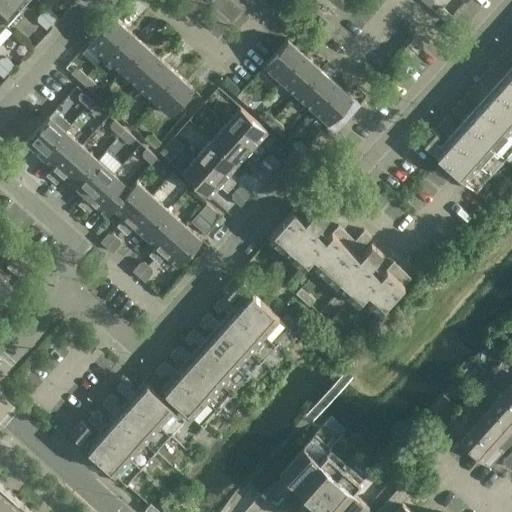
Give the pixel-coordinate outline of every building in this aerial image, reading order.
[(0,0),(0,19),(6,25),(28,0),(0,0)] [(446,20),(448,18),(451,14),(441,5),(435,11),(446,20)] [(46,28),(57,16),(46,6),(36,18),(46,28)] [(112,15),(88,42),(105,56),(129,30),(112,15)] [(129,30),(105,56),(121,71),(145,44),(129,30)] [(413,58),(423,46),(413,37),(403,49),(413,58)] [(304,53),(287,39),(264,65),(280,80),(304,53)] [(145,44),(121,71),(137,85),(161,59),(145,44)] [(440,133),(431,125),(419,139),(476,190),(511,149),(511,46),(509,44),(500,55),(506,60),(509,56),(511,58),(511,71),(501,84),(492,76),(495,72),(490,66),(480,77),(495,90),(486,100),(477,92),(481,88),(475,82),(466,93),(480,106),(472,116),(463,108),(467,104),(461,98),(451,109),(466,122),(458,132),(449,124),(452,120),(446,114),(437,125),(452,138),(443,148),(434,140),(440,133)] [(320,68),(304,53),(280,80),(296,94),(320,68)] [(0,73),(3,76),(14,64),(3,54),(0,57),(0,73)] [(161,59),(137,85),(153,100),(177,73),(161,59)] [(82,82),(88,76),(77,66),(71,72),(82,82)] [(336,82),(320,68),(296,94),(312,109),(336,82)] [(177,73),(153,100),(170,114),(194,88),(177,73)] [(82,82),(92,91),(98,85),(88,76),(82,82)] [(353,97),(336,82),(312,109),(329,124),(353,97)] [(242,88),(237,94),(247,104),(253,98),(242,88)] [(87,106),(93,100),(82,90),(76,96),(87,106)] [(109,95),(103,101),(114,111),(120,104),(109,95)] [(264,108),(263,109),(261,99),(253,109),(270,124),(275,118),(264,108)] [(98,115),(103,109),(93,100),(87,106),(98,115)] [(120,104),(114,111),(124,120),(130,113),(120,104)] [(241,107),(226,123),(260,154),(265,149),(257,142),(267,130),(241,107)] [(49,115),(18,150),(24,155),(31,147),(42,156),(66,130),(49,115)] [(275,118),(270,124),(280,133),(285,127),(275,118)] [(130,144),(135,138),(114,119),(109,125),(130,144)] [(226,123),(211,139),(238,163),(248,152),(256,159),(260,154),(226,123)] [(66,130),(42,156),(53,166),(46,174),(51,179),(82,144),(66,130)] [(155,147),(160,141),(150,131),(144,137),(155,147)] [(297,137),(291,143),(302,153),(307,147),(297,137)] [(238,163),(211,139),(197,155),(232,186),(236,181),(228,174),(238,163)] [(82,144),(51,179),(56,183),(63,175),(74,185),(98,159),(82,144)] [(157,157),(146,147),(141,153),(151,163),(157,157)] [(274,167),(280,161),(269,151),(264,157),(274,167)] [(232,186),(197,155),(182,172),(209,196),(219,184),(227,191),(232,186)] [(274,167),(264,157),(259,163),(269,172),(274,167)] [(98,159),(74,185),(85,195),(78,203),(83,208),(114,173),(98,159)] [(114,173),(83,208),(88,212),(95,204),(106,214),(137,180),(136,180),(130,187),(114,173)] [(137,180),(106,214),(107,215),(113,207),(124,217),(117,225),(122,229),(153,195),(137,180)] [(246,199),(251,193),(240,183),(235,189),(246,199)] [(246,199),(235,189),(230,195),(240,205),(246,199)] [(493,206),(499,199),(490,191),(484,197),(493,206)] [(301,217),(317,200),(309,193),(270,237),(303,267),(310,260),(358,303),(365,296),(381,310),(411,277),(393,261),(380,275),(370,266),(382,253),(371,243),(360,257),(356,254),(371,236),(364,229),(355,240),(338,225),(325,239),(315,230),(327,217),(317,207),(305,221),(301,217)] [(153,195),(122,229),(127,234),(134,226),(145,236),(169,209),(153,195)] [(190,220),(205,234),(221,216),(206,203),(190,220)] [(169,209),(145,236),(156,246),(149,254),(154,258),(185,224),(169,209)] [(185,224),(154,258),(159,263),(166,255),(178,265),(201,239),(185,224)] [(107,246),(116,235),(110,230),(100,240),(107,246)] [(107,246),(112,251),(122,240),(116,235),(107,246)] [(0,295),(28,265),(14,253),(6,262),(13,267),(5,276),(0,272),(0,262),(9,253),(0,245),(0,295)] [(247,262),(254,268),(259,262),(252,255),(247,262)] [(139,275),(148,264),(142,259),(132,269),(139,275)] [(139,275),(144,280),(154,269),(148,264),(139,275)] [(155,370),(161,375),(165,371),(174,379),(164,390),(203,425),(297,320),(287,312),(282,318),(234,276),(222,289),(231,297),(237,291),(246,299),(237,308),(222,295),(213,306),(218,311),(222,307),(231,315),(223,324),(208,311),(198,322),(204,327),(208,323),(217,331),(208,340),(193,327),(184,338),(190,343),(193,339),(202,347),(194,356),(179,343),(169,354),(175,359),(179,355),(188,363),(180,372),(165,359),(155,370)] [(281,292),(286,286),(279,279),(273,285),(281,292)] [(295,292),(309,305),(315,298),(301,286),(295,292)] [(334,315),(328,321),(336,328),(341,322),(334,315)] [(351,329),(358,335),(363,329),(356,322),(351,329)] [(91,427),(82,419),(69,432),(126,483),(186,417),(146,382),(137,393),(128,385),(132,381),(126,375),(116,386),(131,399),(123,409),(114,401),(117,397),(111,391),(102,402),(117,415),(108,425),(99,417),(103,413),(97,407),(87,418),(102,432),(94,441),(85,433),(91,427)] [(491,405),(490,407),(511,426),(511,397),(504,391),(496,399),(492,399),(491,401),(491,405)] [(482,415),(475,423),(503,448),(511,438),(511,426),(490,407),(488,409),(483,409),(482,410),(482,415)] [(462,437),(461,438),(460,440),(488,465),(503,448),(475,423),(467,431),(463,431),(462,433),(462,437)] [(303,446),(279,472),(296,487),(319,460),(303,446)] [(319,460),(296,487),(324,511),(332,511),(352,490),(353,490),(360,482),(326,452),(319,460)] [(511,465),(511,455),(509,453),(502,460),(511,468),(511,465)] [(375,511),(413,511),(402,502),(414,489),(404,480),(375,511)] [(32,511),(15,496),(0,482),(0,511),(32,511)] [(277,490),(269,484),(261,493),(268,500),(277,490)] [(352,490),(332,511),(361,511),(368,505),(353,490),(352,490)] [(295,511),(311,511),(313,510),(304,501),(295,511)] [(150,502),(149,503),(144,508),(148,511),(158,511),(160,510),(150,502)]
